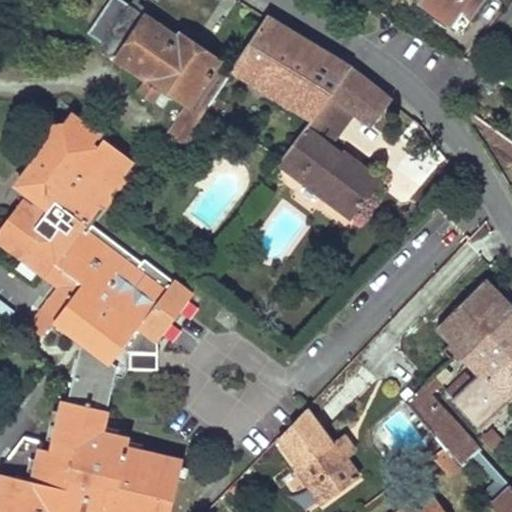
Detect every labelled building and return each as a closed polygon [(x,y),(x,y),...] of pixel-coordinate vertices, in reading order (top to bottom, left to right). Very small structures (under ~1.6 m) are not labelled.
[(472,16),(483,0),(417,0),(451,25),(462,9),(472,16)] [(166,135),(181,145),(182,144),(192,129),(227,76),(215,69),(218,64),(129,4),(100,46),(101,52),(104,55),(107,57),(112,55),(120,60),(119,63),(145,80),(138,91),(154,101),(164,87),(187,101),(166,135)] [(312,118),(315,114),(331,93),(353,110),(372,124),(391,100),(350,67),(266,16),(233,67),(312,118)] [(313,135),(327,145),(353,110),(331,93),(315,114),(323,121),(313,135)] [(481,133),(489,138),(495,129),(467,109),(463,115),(483,130),(481,133)] [(0,511),(171,511),(179,479),(182,467),(183,462),(141,453),(140,452),(127,449),(128,442),(129,439),(102,434),(113,384),(116,371),(114,363),(124,349),(167,292),(84,229),(118,183),(127,180),(126,173),(133,162),(102,138),(93,151),(89,148),(99,135),(95,132),(70,114),(65,122),(54,123),(56,135),(38,159),(44,163),(23,191),(41,204),(36,208),(25,200),(0,232),(0,239),(13,250),(60,285),(43,309),(61,322),(72,331),(83,339),(70,400),(66,399),(63,411),(60,425),(57,439),(54,449),(43,446),(44,439),(24,435),(2,465),(18,469),(16,475),(1,472),(0,478),(0,511)] [(351,217),(379,181),(341,152),(340,155),(327,145),(313,135),(323,121),(315,114),(312,118),(280,161),(323,193),(323,195),(351,217)] [(203,135),(192,129),(182,144),(193,150),(203,135)] [(511,158),(511,157),(511,141),(495,129),(489,138),(487,140),(511,158)] [(102,138),(99,135),(89,148),(93,151),(102,138)] [(171,160),(181,145),(166,135),(156,150),(171,160)] [(448,391),(479,427),(492,415),(505,401),(511,395),(511,308),(484,280),(437,327),(474,366),(480,372),(461,390),(455,383),(448,391)] [(72,331),(61,322),(56,329),(68,337),(72,331)] [(116,371),(113,384),(120,376),(123,376),(130,367),(132,354),(124,349),(114,363),(116,371)] [(461,466),(479,450),(432,395),(452,374),(445,365),(407,402),(444,447),(461,466)] [(480,372),(474,366),(455,383),(461,390),(480,372)] [(505,401),(492,415),(496,419),(509,407),(505,401)] [(60,425),(63,411),(55,409),(52,423),(60,425)] [(306,409),(279,436),(300,464),(298,466),(324,502),(359,476),(347,459),(335,441),(330,443),(306,409)] [(57,439),(60,425),(52,423),(49,436),(57,439)] [(491,427),(480,437),(493,451),(503,441),(491,427)] [(344,435),(335,441),(347,459),(356,452),(344,435)] [(141,453),(142,445),(128,442),(127,449),(140,452),(141,453)] [(461,466),(444,447),(435,455),(451,474),(461,466)] [(182,467),(179,479),(187,481),(189,469),(182,467)] [(468,476),(476,485),(481,481),(473,472),(468,476)] [(469,507),(472,511),(511,511),(511,486),(507,491),(499,483),(489,491),(481,481),(476,485),(484,495),(469,507)] [(443,511),(429,491),(400,511),(443,511)]
